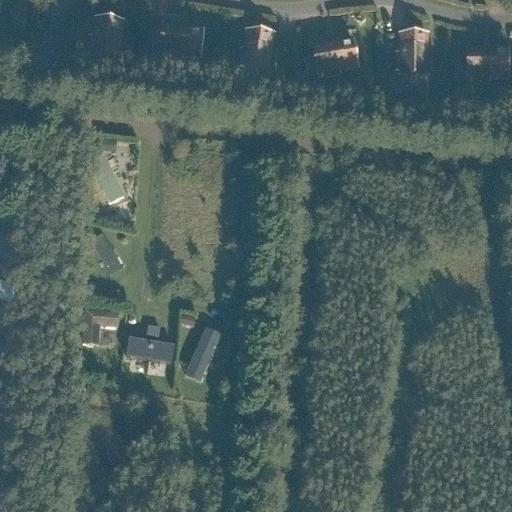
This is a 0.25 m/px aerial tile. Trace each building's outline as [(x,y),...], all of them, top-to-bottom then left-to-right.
[(89,39),(87,57),(90,57),(89,61),(117,65),(120,38),(116,38),(118,24),(94,21),(92,39),(89,39)] [(162,28),(158,56),(163,56),(162,59),(180,61),(180,58),(199,60),(201,36),(188,35),(188,31),(162,28)] [(240,52),(238,70),(241,70),(240,74),(268,78),(271,51),(267,51),(269,37),(245,34),(243,53),(240,52)] [(398,56),(396,56),(396,73),(398,73),(398,78),(401,78),(401,81),(402,85),(405,88),(408,89),(423,89),(423,78),(426,78),(426,51),(422,51),(422,37),(398,37),(398,56)] [(338,45),(311,50),(316,77),(321,77),(321,79),(339,76),(338,74),(356,70),(352,47),(338,49),(338,45)] [(493,52),(466,52),(466,80),(470,80),(470,83),(488,83),(488,80),(506,80),(506,56),(493,56),(493,52)] [(40,165),(26,164),(22,212),(35,214),(40,165)] [(16,179),(3,178),(0,206),(13,208),(16,179)] [(15,294),(0,287),(0,299),(11,304),(15,294)] [(101,421),(111,398),(94,391),(85,413),(101,421)]
